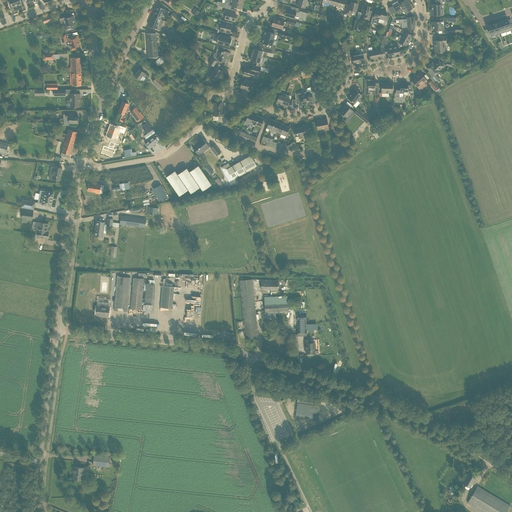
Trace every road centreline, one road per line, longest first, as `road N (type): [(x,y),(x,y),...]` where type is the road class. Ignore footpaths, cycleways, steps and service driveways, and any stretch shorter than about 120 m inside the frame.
road 1 (unclassified): [(57,330),(233,350),(379,399),(511,473)]
road 2 (residential): [(229,93),(288,116),(329,108),(354,71),(414,53),(421,37),(417,0)]
road 3 (tertiary): [(37,511),(57,330)]
road 4 (residential): [(81,164),(162,156),(199,125),(205,98),(229,93)]
road 5 (unknown): [(248,355),(258,397),(311,511)]
road 6 (tertiary): [(57,330),(81,164)]
